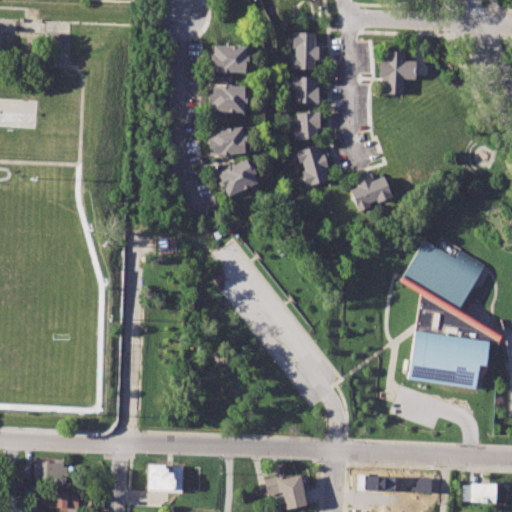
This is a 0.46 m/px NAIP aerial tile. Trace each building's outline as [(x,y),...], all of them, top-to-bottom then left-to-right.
[(21,27),(15,27),(15,19),(0,18),(0,43),(1,44),(1,32),(21,32),(21,27)] [(291,31),(313,32),(313,43),(321,43),(321,60),(314,59),(314,69),(290,68),(290,56),(295,56),(296,47),(291,47),(291,31)] [(213,44),(243,45),(243,54),(247,55),(247,65),(243,64),(242,71),(212,70),(213,44)] [(385,50),(403,51),(402,61),(413,61),(412,79),(401,78),(400,93),(380,92),(381,78),(376,77),(377,59),(385,59),(385,50)] [(291,76),(316,77),(316,104),(295,103),(296,88),(291,88),(291,76)] [(211,85),(242,86),(241,112),(210,111),(211,85)] [(295,112),(317,110),(319,137),(292,139),(291,126),(296,126),(295,112)] [(210,128),(240,125),(242,135),(245,135),(246,144),(243,145),(244,150),(213,154),(212,147),(209,148),(208,139),(211,138),(210,128)] [(295,150),(320,143),(322,150),(326,149),(329,160),(325,161),(330,179),(306,186),(302,171),(306,169),(304,160),(299,162),(295,150)] [(217,172),(244,160),(248,169),(253,166),(257,174),(253,176),(257,184),(228,197),(224,189),(221,191),(218,184),(221,182),(217,172)] [(347,190),(358,185),(356,180),(369,175),(372,180),(383,176),(391,196),(356,210),(347,190)] [(481,388),(487,341),(504,344),(502,335),(456,306),(482,265),(459,251),(454,259),(424,241),(400,281),(420,293),(407,377),(481,388)] [(33,461),(63,462),(63,477),(32,476),(33,461)] [(146,464),(166,464),(166,473),(171,473),(171,464),(181,465),(180,491),(145,490),(146,464)] [(261,477),(280,473),(281,479),(297,475),(304,504),(284,509),(280,492),(265,495),(261,477)] [(463,483),(497,484),(497,502),(463,501),(463,483)] [(368,511),(368,489),(396,490),(396,511),(368,511)] [(40,490),(83,492),(83,501),(76,501),(75,509),(39,507),(40,490)]
